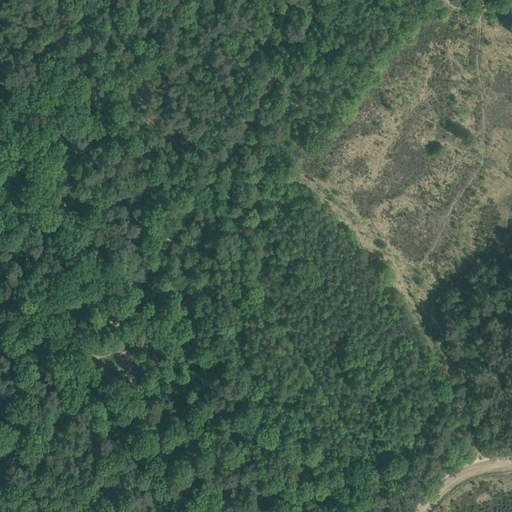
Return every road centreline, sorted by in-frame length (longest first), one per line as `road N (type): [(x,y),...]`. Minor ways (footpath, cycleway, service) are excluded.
road 1 (track): [(221,511),(142,424),(64,205)]
road 2 (track): [(0,99),(64,205)]
